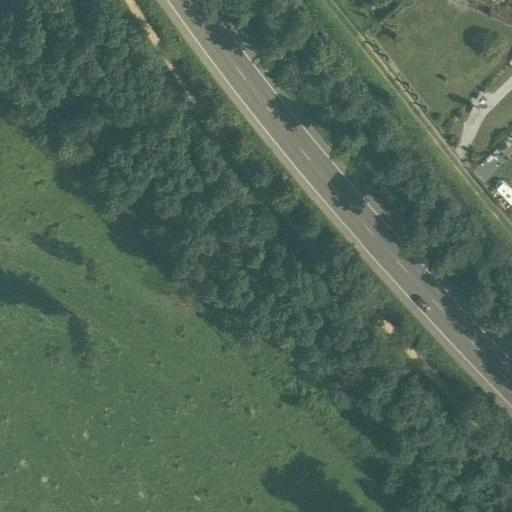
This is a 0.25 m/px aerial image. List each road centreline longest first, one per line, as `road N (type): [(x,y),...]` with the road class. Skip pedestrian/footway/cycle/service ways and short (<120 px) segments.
road 1 (track): [(511,469),(347,290),(195,101),(126,0)]
road 2 (secondary): [(511,378),(309,155),(191,0)]
road 3 (track): [(328,0),(511,229)]
